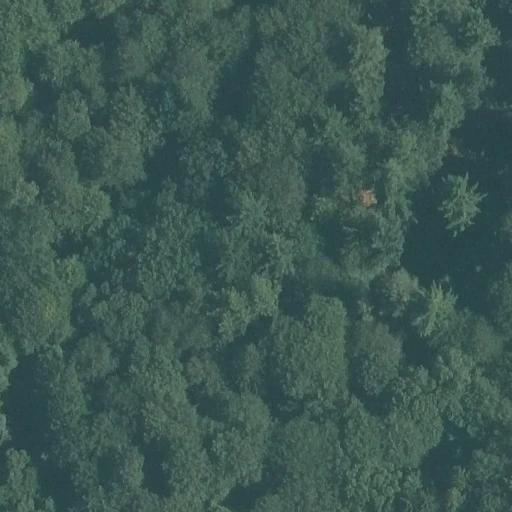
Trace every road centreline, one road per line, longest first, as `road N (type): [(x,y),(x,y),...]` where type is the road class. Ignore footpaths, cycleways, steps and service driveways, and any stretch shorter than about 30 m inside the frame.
road 1 (track): [(314,39),(0,338)]
road 2 (track): [(177,511),(106,382),(0,342)]
road 3 (track): [(511,45),(456,30),(314,39)]
